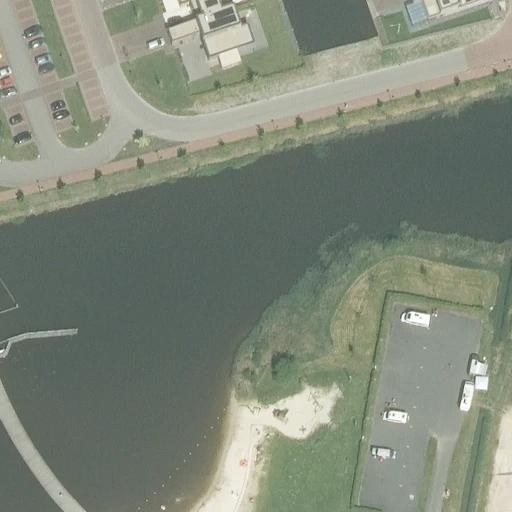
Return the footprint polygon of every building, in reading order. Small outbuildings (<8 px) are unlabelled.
[(175,0),(179,8),(188,5),(194,23),(204,19),(233,9),(229,0),(175,0)] [(409,0),(412,8),(421,5),(422,8),(427,25),(466,12),(461,0),(409,0)] [(492,0),(461,0),(466,12),(494,3),(493,1),(492,0)] [(412,8),(405,10),(412,30),(427,25),(422,8),(421,5),(412,8)] [(193,23),(166,32),(170,45),(197,36),(198,38),(206,61),(217,57),(254,45),(247,25),(237,27),(233,9),(204,19),(194,23),(193,23)] [(402,303),(400,321),(422,323),(423,305),(402,303)]
